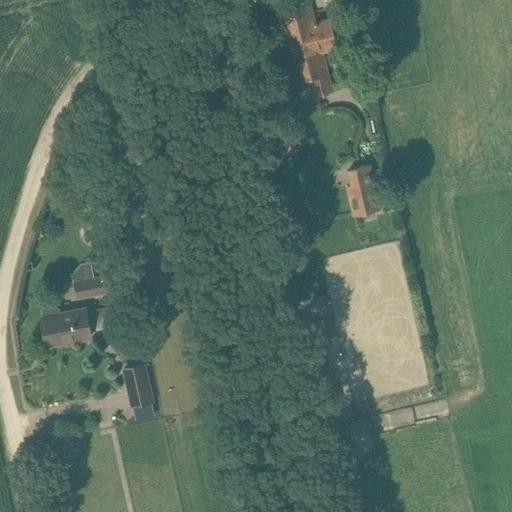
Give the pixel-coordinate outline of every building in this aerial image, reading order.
[(293,37),(288,38),(297,82),(311,79),(314,94),(330,90),(321,52),(337,48),(330,19),(317,22),(317,21),(314,22),(310,5),(287,11),(293,37)] [(286,131),(277,150),(284,154),(293,135),(286,131)] [(346,185),(352,215),(381,208),(370,163),(347,169),(351,185),(346,185)] [(172,257),(156,261),(164,294),(180,291),(172,257)] [(73,270),(75,282),(78,298),(106,292),(103,276),(95,278),(91,260),(81,261),(73,270)] [(42,308),(43,317),(42,317),(47,345),(90,336),(85,309),(64,313),(60,308),(59,306),(56,304),(52,302),(48,303),(45,304),(42,308)] [(119,323),(116,305),(94,310),(97,327),(119,323)] [(151,401),(143,364),(124,368),(132,406),(151,401)]
